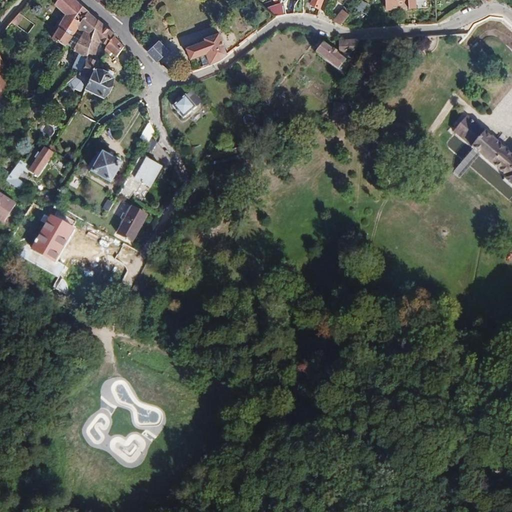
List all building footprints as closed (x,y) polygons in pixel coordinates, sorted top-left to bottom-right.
[(87,11),(75,0),(57,0),(55,4),(66,14),(58,27),(59,27),(52,38),(65,46),(66,44),(76,29),(87,11)] [(297,0),(295,5),(293,14),(304,13),(304,9),(304,0),(297,0)] [(311,0),(310,3),(320,9),(323,0),(311,0)] [(382,0),(383,1),(385,1),(386,10),(398,9),(398,7),(409,6),(409,9),(416,8),(415,0),(382,0)] [(265,8),(274,16),(285,14),(281,3),(265,8)] [(350,15),(343,9),(334,21),(342,25),(350,15)] [(87,11),(76,29),(83,33),(75,47),(75,51),(79,53),(72,67),(80,70),(87,57),(89,47),(97,20),(87,11)] [(101,41),(108,46),(115,36),(115,35),(97,20),(89,47),(87,57),(80,70),(79,73),(66,85),(84,93),(86,89),(95,69),(99,61),(95,59),(98,47),(101,41)] [(76,29),(66,44),(74,49),(75,47),(83,33),(76,29)] [(206,41),(187,48),(191,59),(197,57),(206,53),(210,64),(220,59),(227,54),(219,33),(205,38),(206,41)] [(105,49),(110,53),(111,51),(117,56),(124,46),(115,36),(108,46),(105,49)] [(324,43),(326,40),(318,37),(310,47),(316,52),(324,43)] [(359,40),(339,41),(339,48),(356,47),(359,40)] [(159,42),(148,52),(157,61),(168,51),(159,42)] [(324,43),(316,52),(344,74),(349,63),(324,43)] [(201,67),(210,64),(206,53),(197,57),(201,67)] [(0,90),(1,92),(1,93),(15,86),(0,56),(0,90)] [(114,77),(95,69),(86,89),(105,97),(114,77)] [(186,95),(173,106),(183,119),(196,107),(186,95)] [(332,122),(353,125),(354,116),(333,113),(332,122)] [(511,154),(467,116),(453,132),(506,178),(504,180),(511,186),(511,154)] [(150,125),(141,140),(147,144),(151,138),(154,133),(150,125)] [(146,147),(152,151),(158,142),(151,138),(147,144),(146,147)] [(28,171),(38,177),(55,153),(45,147),(35,161),(31,167),(28,171)] [(92,172),(111,183),(122,164),(103,153),(92,172)] [(148,159),(149,157),(142,153),(119,194),(129,200),(134,192),(136,193),(142,183),(151,188),(154,182),(157,183),(166,169),(148,159)] [(35,161),(28,156),(24,163),(25,163),(26,163),(31,167),(35,161)] [(28,171),(31,167),(26,163),(25,163),(22,168),(28,172),(28,171)] [(6,180),(20,190),(25,184),(11,173),(6,180)] [(0,220),(4,223),(16,204),(0,193),(0,220)] [(103,208),(109,212),(114,203),(107,200),(103,208)] [(48,212),(33,203),(8,244),(16,250),(35,220),(36,220),(41,223),(46,215),(48,212)] [(123,225),(117,234),(133,243),(147,216),(130,206),(127,211),(130,212),(123,225)] [(123,219),(120,223),(123,225),(130,212),(127,211),(125,214),(123,213),(121,218),(123,219)] [(43,231),(51,218),(46,215),(41,223),(36,220),(33,225),(43,231)] [(71,232),(72,230),(51,218),(43,231),(29,255),(51,268),(62,247),(72,252),(81,237),(71,232)]
